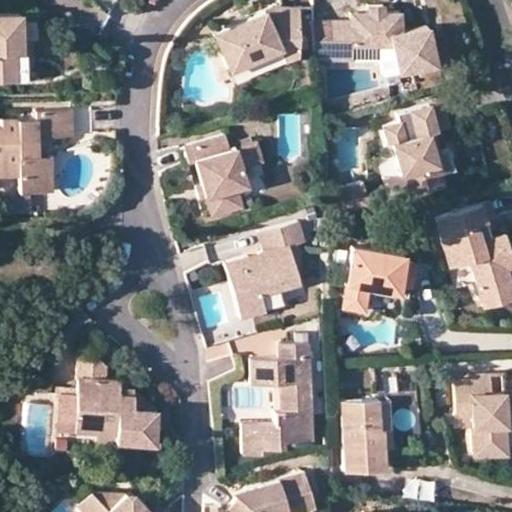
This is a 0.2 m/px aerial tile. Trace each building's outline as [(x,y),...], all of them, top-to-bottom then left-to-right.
[(367,3),(366,13),(385,13),(384,3),(367,3)] [(272,6),(213,32),(228,68),(274,50),(280,60),(294,56),(294,8),(272,6)] [(352,44),(390,44),(397,71),(434,61),(425,26),(401,31),(399,12),(385,13),(366,13),(351,12),(350,18),(331,19),(331,58),(352,58),(352,44)] [(0,78),(24,78),(24,50),(18,51),(18,38),(17,13),(0,13),(0,78)] [(331,58),(331,19),(310,20),(312,58),(331,58)] [(386,76),(397,71),(390,44),(381,59),(386,76)] [(391,143),(400,178),(405,194),(441,185),(436,168),(445,165),(439,144),(434,145),(431,132),(447,127),(440,101),(394,114),(396,122),(381,126),(386,144),(391,143)] [(17,192),(43,191),(41,155),(34,155),(33,145),(47,145),(48,137),(71,137),(69,108),(33,110),(33,118),(0,118),(0,175),(16,176),(17,192)] [(222,133),(181,144),(185,160),(193,158),(199,183),(203,195),(207,212),(237,204),(232,186),(240,183),(236,165),(257,159),(252,141),(226,148),(222,133)] [(48,155),(41,155),(43,191),(49,191),(48,155)] [(392,198),(405,194),(400,178),(388,182),(392,198)] [(203,195),(199,183),(192,185),(195,197),(203,195)] [(338,189),(345,213),(369,207),(362,183),(338,189)] [(466,261),(476,296),(507,287),(502,267),(509,265),(499,234),(487,238),(476,241),(471,225),(483,221),(492,219),(487,200),(431,216),(446,267),(466,261)] [(487,238),(483,221),(471,225),(476,241),(487,238)] [(239,318),(266,311),(261,292),(281,287),(299,282),(289,247),(304,243),(298,222),(258,232),(264,252),(224,262),(239,318)] [(398,253),(348,246),(340,305),(359,307),(363,286),(393,290),(394,281),(408,283),(411,260),(397,258),(398,253)] [(286,305),(281,287),(261,292),(266,311),(286,305)] [(511,299),(507,287),(476,296),(480,308),(511,299)] [(308,343),(278,344),(278,358),(250,358),(251,381),(280,383),(280,411),(274,410),(274,423),(243,424),(244,453),(261,453),(261,447),(282,446),(282,438),(313,438),(308,343)] [(73,432),(94,433),(95,425),(113,426),(113,440),(151,441),(154,407),(131,388),(130,397),(117,397),(118,387),(120,379),(104,378),(104,364),(95,356),(77,355),(74,393),(73,432)] [(472,454),(497,454),(498,438),(506,438),(505,424),(505,416),(511,415),(511,389),(489,391),(488,373),(469,374),(467,381),(453,380),(455,416),(461,416),(461,426),(472,427),(472,454)] [(131,388),(118,387),(117,397),(130,397),(131,388)] [(73,432),(74,393),(54,392),(53,431),(73,432)] [(380,469),(382,445),(381,428),(377,428),(378,397),(339,398),(340,469),(380,469)] [(387,397),(378,397),(377,428),(381,428),(382,445),(388,445),(387,397)] [(94,440),(113,440),(113,426),(95,425),(94,433),(94,440)] [(506,454),(506,438),(498,438),(497,454),(506,454)] [(272,511),(285,508),(285,511),(296,511),(314,507),(305,471),(247,487),(226,511),(272,511)] [(82,511),(149,511),(131,493),(91,492),(76,505),(82,511)]
